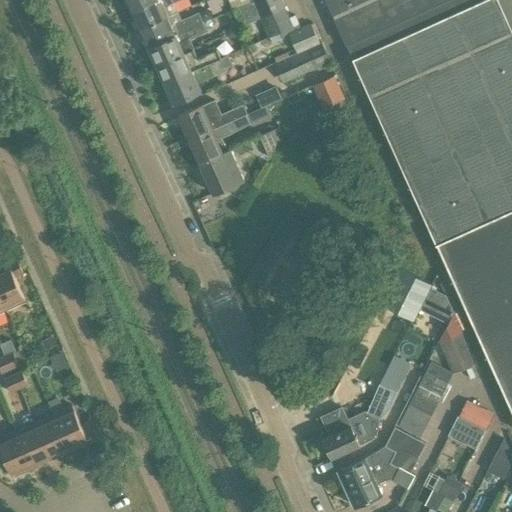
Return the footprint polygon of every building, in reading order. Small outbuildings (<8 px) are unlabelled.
[(123,0),(126,5),(128,4),(131,12),(157,0),(123,0)] [(157,0),(131,12),(135,20),(133,21),(137,29),(139,28),(139,30),(178,12),(174,3),(179,0),(157,0)] [(228,0),(233,10),(237,8),(239,8),(253,1),(256,0),(228,0)] [(256,0),(253,1),(261,17),(285,6),(282,0),(256,0)] [(327,0),(436,242),(511,404),(511,51),(509,53),(485,0),(327,0)] [(285,6),(261,17),(270,37),(294,27),(285,6)] [(205,10),(199,12),(203,22),(212,18),(209,11),(205,10)] [(144,39),(147,47),(204,23),(199,12),(182,20),(178,12),(139,30),(140,31),(138,32),(142,40),(144,39)] [(207,30),(204,23),(147,47),(151,55),(149,55),(153,63),(155,63),(156,64),(193,47),(189,39),(207,30)] [(298,54),(319,44),(321,44),(312,23),(289,33),(298,54)] [(325,59),(319,44),(298,54),(275,64),(283,83),(315,69),(313,64),(325,59)] [(160,74),(164,82),(190,71),(191,74),(211,65),(221,61),(217,50),(198,58),(193,47),(156,64),(156,65),(154,66),(158,75),(160,74)] [(273,62),(235,77),(242,97),(281,81),(273,62)] [(164,82),(173,103),(198,91),(195,84),(216,75),(211,65),(191,74),(190,71),(164,82)] [(312,85),(322,107),(344,97),(334,75),(312,85)] [(269,87),(274,99),(281,97),(275,84),(269,87)] [(178,115),(189,139),(247,113),(243,106),(222,115),(215,99),(178,115)] [(251,123),(247,113),(189,139),(200,164),(228,151),(222,138),(230,134),(251,123)] [(228,151),(200,164),(213,193),(226,187),(229,190),(233,191),(237,189),(240,185),(240,181),(244,179),(231,150),(228,151)] [(0,267),(0,291),(7,308),(14,304),(25,299),(15,276),(24,272),(18,259),(0,267)] [(401,268),(384,304),(413,319),(431,283),(401,268)] [(422,305),(449,320),(460,303),(433,287),(422,305)] [(308,306),(296,299),(285,318),(297,325),(308,306)] [(461,332),(439,341),(453,372),(475,363),(461,332)] [(52,336),(42,341),(46,349),(56,344),(52,336)] [(13,351),(4,355),(11,370),(20,366),(13,351)] [(382,377),(379,383),(396,390),(398,391),(410,362),(392,354),(388,364),(382,377)] [(11,370),(4,355),(0,356),(0,369),(2,374),(11,370)] [(426,372),(448,383),(454,373),(431,361),(426,372)] [(22,370),(12,375),(18,390),(28,385),(22,370)] [(426,372),(420,382),(443,394),(448,383),(426,372)] [(18,390),(12,375),(4,378),(11,393),(18,390)] [(415,393),(437,405),(443,394),(420,382),(415,393)] [(379,383),(367,412),(380,418),(389,410),(398,391),(396,390),(379,383)] [(432,416),(437,405),(415,393),(409,404),(432,416)] [(458,416),(486,430),(494,414),(466,400),(458,416)] [(426,426),(432,416),(409,404),(404,415),(426,426)] [(83,429),(72,405),(57,412),(74,449),(98,438),(92,425),(83,429)] [(324,440),(322,441),(326,449),(328,448),(332,457),(377,437),(380,418),(367,412),(365,411),(346,420),(349,426),(341,429),(323,438),(324,440)] [(57,412),(37,421),(54,458),(74,449),(57,412)] [(398,425),(421,437),(426,426),(404,415),(398,425)] [(37,421),(17,430),(34,467),(54,458),(37,421)] [(346,488),(354,505),(377,495),(374,488),(390,480),(409,490),(417,473),(414,471),(427,443),(396,427),(388,445),(396,449),(389,468),(346,488)] [(17,430),(0,437),(0,452),(2,452),(13,476),(34,467),(17,430)] [(511,448),(499,444),(491,469),(508,475),(511,462),(511,448)] [(338,470),(346,488),(389,468),(396,449),(388,445),(387,447),(362,459),(338,470)] [(447,511),(453,501),(463,483),(448,475),(438,492),(431,508),(437,511),(438,508),(447,511)] [(431,508),(438,492),(433,489),(425,504),(431,508)]
